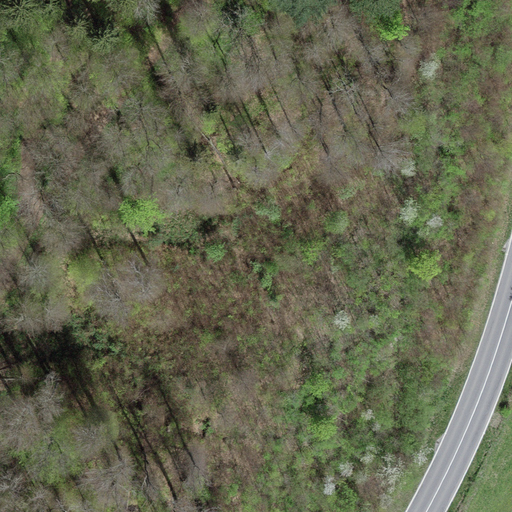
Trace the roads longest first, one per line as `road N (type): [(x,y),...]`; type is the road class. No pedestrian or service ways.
road 1 (track): [(66,0),(43,192),(191,0)]
road 2 (secondary): [(511,310),(476,416),(430,511)]
